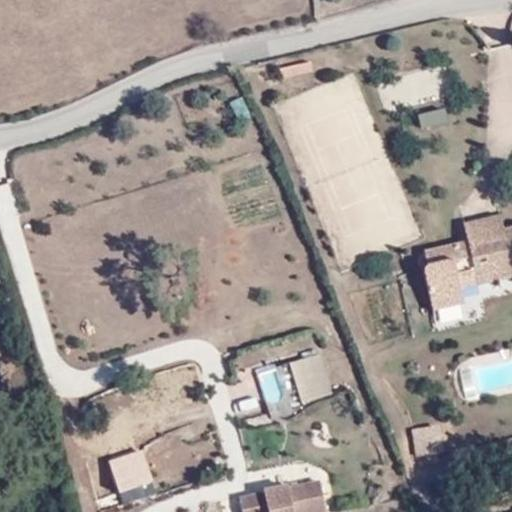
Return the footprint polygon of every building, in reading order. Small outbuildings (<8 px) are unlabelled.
[(314,61),(281,69),(282,80),(316,70),(314,61)] [(234,120),(249,117),(245,98),(230,100),(234,120)] [(444,107),(421,112),(424,125),(447,121),(444,107)] [(500,234),(500,227),(496,213),(460,223),(465,237),(467,243),(500,234)] [(467,243),(465,237),(425,249),(429,263),(420,265),(432,309),(466,300),(463,288),(511,274),(511,224),(500,227),(500,234),(467,243)] [(317,353),(287,364),(301,404),(331,394),(317,353)] [(284,365),(256,376),(270,412),(299,401),(284,365)] [(439,454),(436,429),(409,433),(413,458),(439,454)] [(150,470),(97,487),(104,510),(156,493),(150,470)] [(264,493),(240,499),(242,511),(323,511),(318,482),(288,489),(287,486),(264,491),(264,493)]
